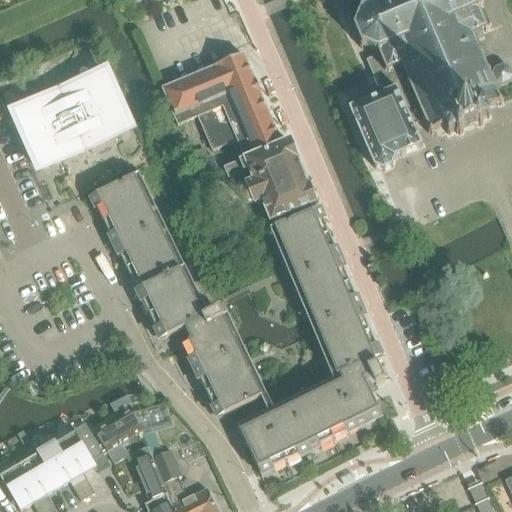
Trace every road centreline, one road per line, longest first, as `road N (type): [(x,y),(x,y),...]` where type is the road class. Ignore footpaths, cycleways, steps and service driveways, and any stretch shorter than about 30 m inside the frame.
road 1 (residential): [(441,455),(246,0)]
road 2 (residential): [(259,511),(224,450),(119,321)]
road 3 (residential): [(0,293),(34,362),(119,321)]
road 4 (residential): [(119,321),(79,241),(33,262)]
road 5 (tertiary): [(332,511),(441,455)]
